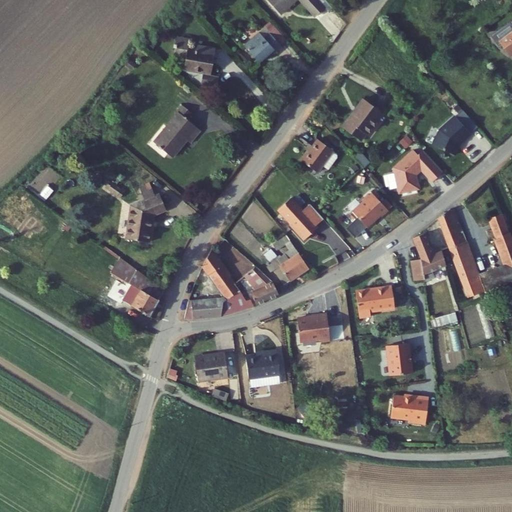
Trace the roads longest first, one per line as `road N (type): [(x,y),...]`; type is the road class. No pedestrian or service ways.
road 1 (residential): [(166,331),(255,313),(359,262),(511,142)]
road 2 (residential): [(378,0),(204,236),(166,331)]
road 3 (unclassified): [(152,379),(114,511)]
